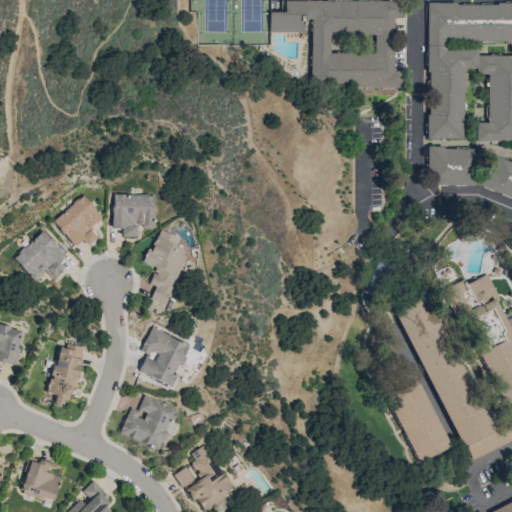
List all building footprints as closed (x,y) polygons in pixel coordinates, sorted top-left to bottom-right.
[(400,0),(280,0),(280,12),(267,12),(267,32),(304,32),(304,20),(310,20),(310,86),(399,86),(399,71),(392,71),(392,17),(400,17),(400,0)] [(511,3),(427,3),(426,138),(462,138),(463,71),(487,71),(487,122),(475,122),(475,141),(511,141),(511,166),(494,166),(494,169),(476,169),(477,147),(426,147),(426,194),(511,194),(511,3)] [(96,237),(88,228),(101,217),(82,194),(51,221),(73,246),(81,240),(86,245),(96,237)] [(152,194),(111,194),(111,228),(121,228),(121,236),(135,236),(135,225),(152,226),(152,194)] [(64,255),(41,230),(11,258),(33,281),(43,272),(50,278),(61,267),(57,262),(64,255)] [(161,304),(187,251),(155,235),(143,261),(155,267),(147,283),(154,286),(148,298),(161,304)] [(376,296),(390,267),(380,262),(365,291),(376,296)] [(511,337),(493,297),(496,295),(486,274),(466,283),(478,308),(468,313),(484,349),(481,350),(511,416),(511,425),(509,427),(511,434),(511,337)] [(396,312),(466,461),(509,441),(503,426),(491,432),(428,298),(396,312)] [(0,325),(0,362),(14,365),(20,330),(0,325)] [(170,385),(187,344),(148,328),(139,351),(144,353),(137,372),(170,385)] [(56,346),(47,392),(54,393),(52,402),(69,405),(81,347),(66,344),(65,348),(56,346)] [(449,447),(417,380),(385,395),(417,462),(449,447)] [(117,433),(157,450),(164,433),(171,435),(176,424),(171,422),(177,409),(142,394),(136,410),(128,407),(117,433)] [(199,510),(232,490),(204,443),(190,452),(194,459),(190,462),(198,477),(185,485),(199,510)] [(59,476),(51,474),(54,463),(28,457),(19,492),(52,501),(59,476)] [(193,479),(184,466),(171,475),(180,488),(193,479)] [(108,511),(102,505),(109,499),(91,480),(80,490),(84,495),(66,511),(108,511)] [(511,511),(511,499),(487,511),(511,511)]
